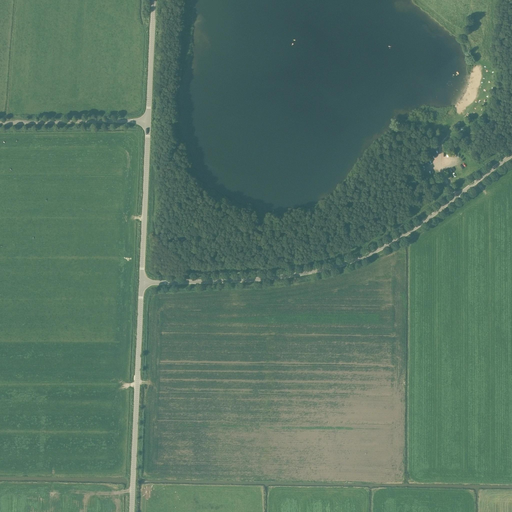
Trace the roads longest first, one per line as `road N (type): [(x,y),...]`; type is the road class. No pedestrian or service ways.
road 1 (unclassified): [(142,282),(335,267),(419,226),(511,157)]
road 2 (unclassified): [(131,511),(142,282)]
road 3 (unclassified): [(142,282),(147,121)]
road 4 (unclassified): [(0,123),(147,121)]
road 5 (unclassified): [(147,121),(152,0)]
